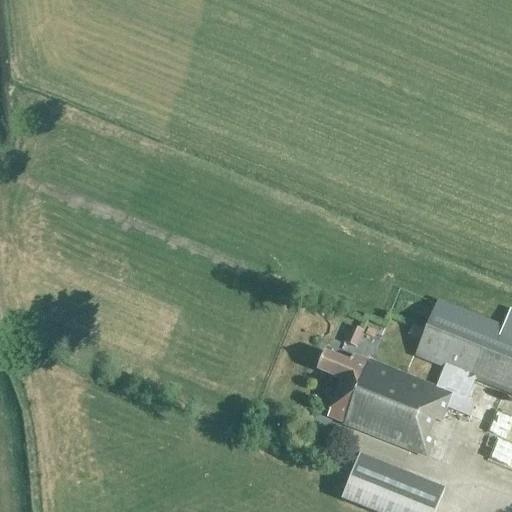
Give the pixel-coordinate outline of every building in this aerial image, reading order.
[(466,402),(475,381),(511,395),(511,311),(510,311),(503,329),(438,302),(416,357),(444,368),(436,390),(353,356),(350,363),(325,352),(317,371),(343,381),(328,418),(427,458),(434,439),(428,436),(434,421),(440,424),(446,409),(458,414),(456,418),(468,422),(470,417),(470,416),(474,405),(466,402)] [(422,340),(427,329),(413,324),(409,335),(422,340)] [(356,349),(363,332),(352,327),(345,344),(356,349)] [(511,412),(502,409),(495,426),(511,433),(511,412)] [(511,438),(503,435),(496,453),(511,458),(511,438)] [(370,511),(436,511),(445,492),(359,456),(342,500),(370,511)]
